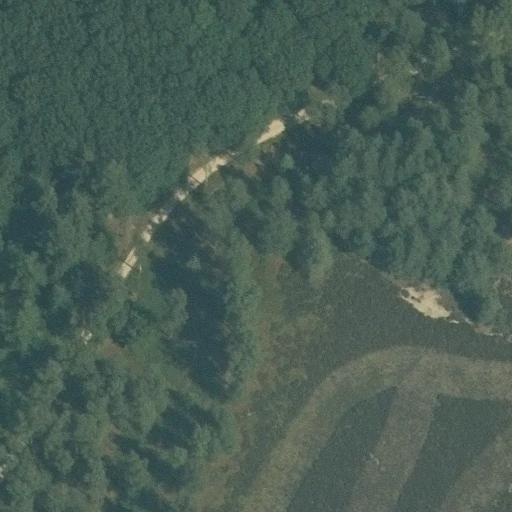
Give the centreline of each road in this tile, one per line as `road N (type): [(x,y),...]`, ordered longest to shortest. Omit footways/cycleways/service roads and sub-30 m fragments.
road 1 (track): [(0,474),(156,225),(210,170),(272,131),(511,23)]
road 2 (track): [(331,0),(451,23),(466,45)]
